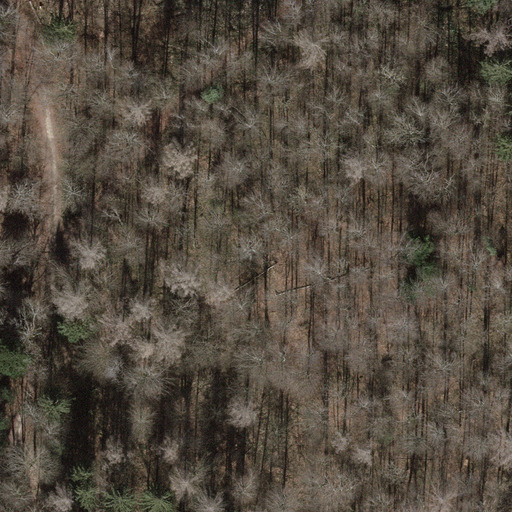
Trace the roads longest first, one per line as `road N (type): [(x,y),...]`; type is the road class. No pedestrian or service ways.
road 1 (track): [(57,252),(46,89),(7,0)]
road 2 (track): [(0,494),(57,252)]
